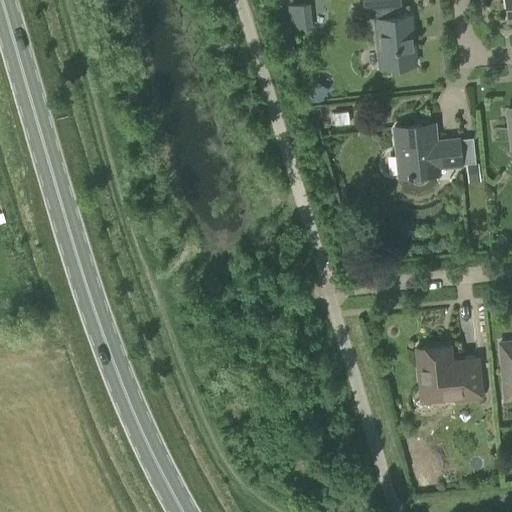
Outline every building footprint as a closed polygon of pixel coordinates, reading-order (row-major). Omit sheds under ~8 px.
[(398,16),(396,4),(398,4),(397,0),(362,0),(363,7),(373,6),(374,18),(379,68),(414,64),(409,15),(398,16)] [(511,0),(503,0),(506,19),(511,17),(511,0)] [(290,30),(312,28),(310,3),(288,5),(290,30)] [(326,91),(310,81),(305,90),(308,102),(320,100),(326,91)] [(425,136),(421,133),(420,124),(393,127),(398,176),(408,175),(410,178),(413,182),(417,183),(422,183),(426,181),(428,178),(429,173),(437,172),(437,166),(461,164),(458,138),(434,141),(434,135),(425,136)] [(480,180),(478,162),(475,162),(466,163),(468,182),(480,180)] [(511,341),(499,343),(504,401),(511,400),(511,341)] [(450,360),(448,345),(415,348),(417,367),(420,366),(423,400),(454,397),(453,394),(480,391),(476,358),(450,360)] [(432,490),(430,475),(413,477),(414,492),(432,490)]
